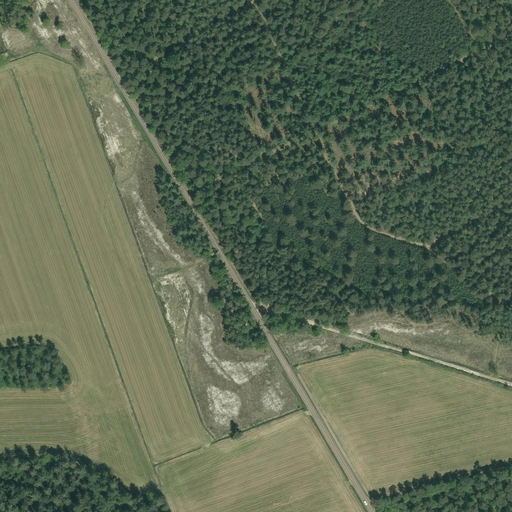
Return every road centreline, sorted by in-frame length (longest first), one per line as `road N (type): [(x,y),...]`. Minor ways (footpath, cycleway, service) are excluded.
road 1 (tertiary): [(372,511),(71,0)]
road 2 (track): [(489,377),(501,304),(495,295),(435,247),(364,222),(317,130)]
road 3 (track): [(511,384),(249,302)]
road 4 (track): [(511,33),(317,130)]
road 5 (track): [(250,0),(117,79)]
road 6 (track): [(317,130),(185,195)]
road 7 (track): [(317,130),(253,0)]
